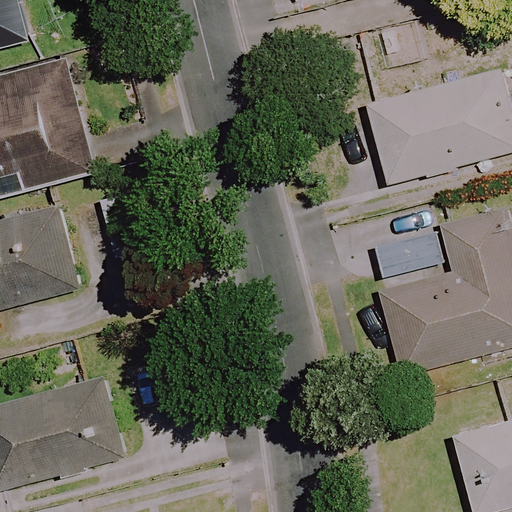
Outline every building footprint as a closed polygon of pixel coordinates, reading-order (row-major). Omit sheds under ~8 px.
[(0,0),(0,52),(33,44),(21,0),(0,0)] [(0,199),(99,173),(69,61),(0,79),(0,199)] [(511,156),(511,111),(501,72),(369,108),(391,190),(511,156)] [(0,312),(88,290),(67,208),(0,224),(0,312)] [(511,348),(511,244),(504,212),(444,228),(456,275),(382,294),(403,377),(511,348)] [(0,495),(140,459),(119,377),(0,407),(0,495)] [(501,511),(511,509),(511,422),(455,439),(475,511),(501,511)]
